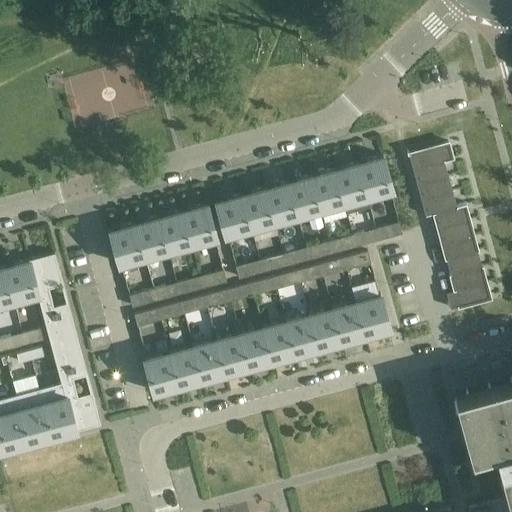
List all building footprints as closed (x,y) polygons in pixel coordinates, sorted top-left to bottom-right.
[(452,157),(448,141),(408,152),(412,168),(443,159),(452,157)] [(393,190),(384,155),(358,162),(368,197),(393,190)] [(448,175),(443,159),(412,168),(416,183),(448,175)] [(368,197),(358,162),(335,168),(344,203),(368,197)] [(344,203),(335,168),(312,174),(321,209),(344,203)] [(321,209),(312,174),(289,180),(298,216),(321,209)] [(452,190),(448,175),(416,183),(421,199),(452,190)] [(298,216),(289,180),(265,187),(275,222),(298,216)] [(275,222),(265,187),(242,193),(252,228),(275,222)] [(456,206),(452,190),(421,199),(425,214),(433,212),(456,206)] [(252,228),(242,193),(217,200),(227,235),(252,228)] [(217,237),(207,202),(182,209),(191,244),(217,237)] [(469,219),(464,203),(456,206),(433,212),(437,227),(469,219)] [(191,244),(182,209),(159,215),(168,251),(191,244)] [(168,251),(159,215),(136,222),(145,257),(168,251)] [(473,234),(469,219),(437,227),(442,243),(473,234)] [(145,257),(136,222),(110,229),(120,264),(145,257)] [(390,236),(387,225),(375,228),(379,239),(390,236)] [(367,242),(364,231),(352,234),(355,246),(367,242)] [(477,250),(473,234),(442,243),(446,258),(477,250)] [(344,249),(341,237),(329,240),(332,252),(344,249)] [(321,255),(318,243),(306,247),(309,258),(321,255)] [(298,261),(294,250),(283,253),(286,264),(298,261)] [(481,265),(477,250),(446,258),(450,274),(481,265)] [(77,333),(69,302),(54,306),(49,287),(64,283),(55,251),(28,258),(38,294),(46,325),(49,337),(50,340),(77,333)] [(367,251),(355,254),(358,266),(371,262),(367,251)] [(274,268),(271,256),(260,259),(263,271),(274,268)] [(347,269),(344,257),(332,260),(335,272),(347,269)] [(38,294),(28,258),(4,265),(14,301),(38,294)] [(251,274),(248,262),(236,266),(239,277),(251,274)] [(324,275),(320,263),(309,267),(312,278),(324,275)] [(0,304),(14,301),(4,265),(0,266),(0,304)] [(485,281),(481,265),(450,274),(454,289),(485,281)] [(289,284),(300,281),(297,270),(286,273),(289,284)] [(214,284),(211,272),(199,275),(202,287),(214,284)] [(266,291),(277,288),(274,276),(262,279),(266,291)] [(191,290),(187,279),(176,282),(179,293),(191,290)] [(490,297),(485,281),(454,289),(446,291),(450,307),(490,297)] [(254,294),(251,282),(239,285),(242,297),(254,294)] [(167,296),(164,285),(153,288),(156,300),(167,296)] [(132,306),(156,300),(153,288),(129,294),(132,306)] [(231,300),(228,289),(216,292),(219,303),(231,300)] [(390,328),(381,293),(355,300),(365,335),(390,328)] [(196,310),(208,307),(205,295),(193,298),(196,310)] [(365,335),(355,300),(332,307),(340,342),(365,335)] [(185,313),(181,301),(170,304),(173,316),(185,313)] [(340,342),(332,307),(309,313),(318,348),(340,342)] [(161,319),(158,308),(147,311),(150,322),(161,319)] [(318,348),(309,313),(285,319),(295,354),(318,348)] [(295,354),(285,319),(263,325),(272,360),(295,354)] [(49,337),(46,325),(22,332),(25,343),(49,337)] [(272,360),(263,325),(240,331),(240,332),(249,366),(272,360)] [(249,366),(240,332),(240,331),(216,338),(225,373),(249,366)] [(87,372),(77,333),(50,340),(61,380),(61,381),(74,430),(101,423),(92,391),(77,395),(72,376),(87,372)] [(15,346),(11,335),(0,337),(0,340),(2,349),(15,346)] [(225,373),(216,338),(193,344),(202,379),(225,373)] [(202,379),(193,344),(169,350),(178,386),(202,379)] [(44,355),(43,352),(42,346),(29,349),(32,358),(44,355)] [(32,358),(29,349),(17,352),(19,361),(32,358)] [(178,386),(169,350),(145,357),(155,392),(178,386)] [(511,376),(463,390),(479,452),(495,447),(500,464),(509,497),(511,495),(511,376)] [(74,430),(61,381),(37,387),(51,436),(74,430)] [(51,436),(37,387),(14,393),(28,442),(51,436)] [(28,442),(14,393),(0,397),(0,431),(5,449),(28,442)]
